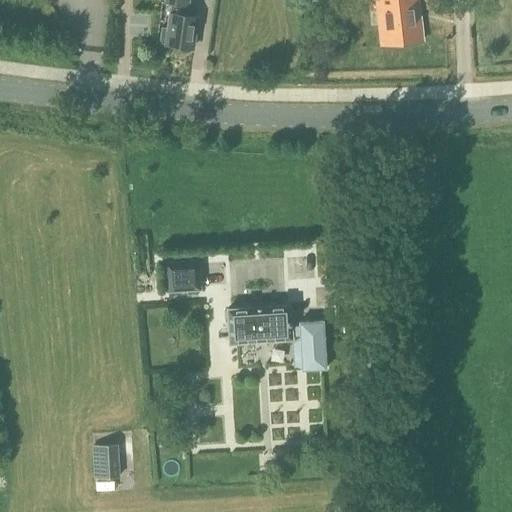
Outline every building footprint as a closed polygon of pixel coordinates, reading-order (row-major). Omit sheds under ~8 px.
[(166,44),(192,48),(197,18),(184,16),(186,0),(165,0),(165,3),(172,4),(171,14),(166,44)] [(375,0),(381,45),(423,40),(418,0),(375,0)] [(451,6),(450,0),(425,0),(426,8),(451,6)] [(217,264),(216,251),(202,252),(204,266),(217,264)] [(199,261),(165,263),(167,292),(201,290),(199,261)] [(290,305),(227,309),(229,344),(293,340),(292,335),(300,335),(302,370),(326,369),(323,321),(299,322),(299,326),(292,326),(290,305)] [(117,445),(93,446),(95,478),(119,477),(117,445)] [(325,454),(317,455),(318,465),(326,464),(325,454)]
